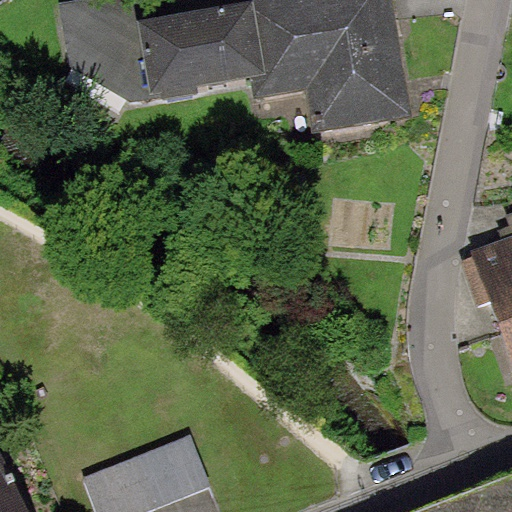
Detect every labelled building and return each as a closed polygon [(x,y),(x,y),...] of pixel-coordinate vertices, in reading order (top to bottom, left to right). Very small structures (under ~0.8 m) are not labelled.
[(157,21),(153,0),(92,0),(59,6),(69,68),(128,104),(153,100),(140,24),(157,21)] [(394,0),(237,0),(238,7),(254,4),(267,78),(251,80),(255,100),(307,91),(314,133),(414,117),(394,0)] [(267,78),(254,4),(238,7),(157,21),(140,24),(153,100),(163,98),(164,104),(199,98),(198,90),(251,80),(267,78)] [(511,239),(473,255),(475,260),(461,265),(479,310),(490,306),(511,364),(511,239)] [(219,511),(191,438),(84,479),(97,511),(219,511)] [(0,511),(26,511),(2,452),(0,452),(0,511)]
